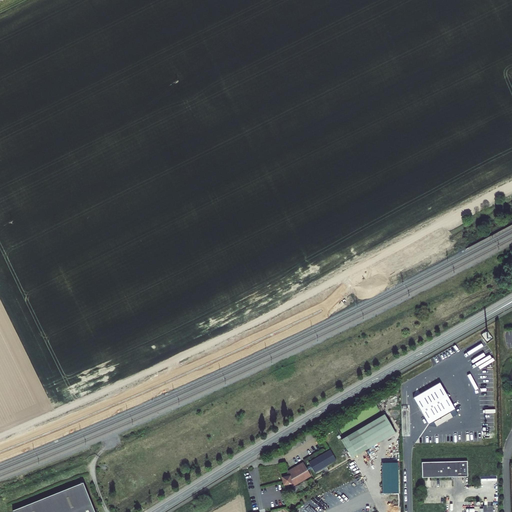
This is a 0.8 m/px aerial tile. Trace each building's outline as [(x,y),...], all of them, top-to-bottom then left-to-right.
[(439,382),(413,397),(428,424),(455,409),(439,382)] [(395,433),(384,415),(342,441),(353,459),(395,433)] [(309,462),(315,472),(336,460),(329,450),(309,462)] [(467,461),(422,462),(422,478),(467,476),(467,461)] [(398,492),(398,463),(382,463),(383,492),(398,492)] [(293,488),(312,477),(304,464),(290,472),(289,472),(288,473),(288,474),(287,475),(287,476),(287,477),(288,478),(283,479),(285,487),(292,485),(293,488)] [(93,511),(83,484),(12,511),(93,511)]
